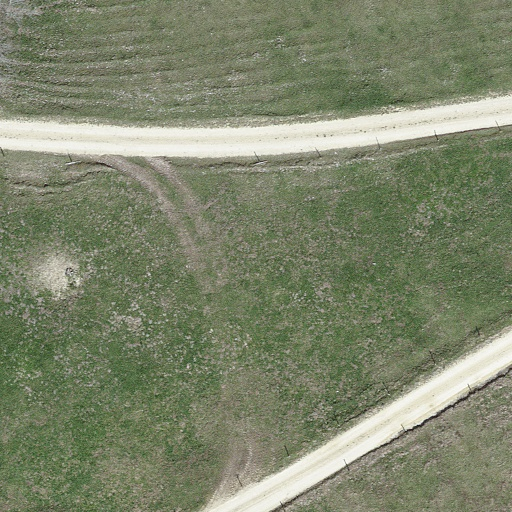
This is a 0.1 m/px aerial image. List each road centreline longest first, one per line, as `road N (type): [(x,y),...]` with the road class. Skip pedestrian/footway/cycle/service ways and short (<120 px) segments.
road 1 (track): [(0,139),(291,149),(511,122)]
road 2 (track): [(511,358),(257,511)]
